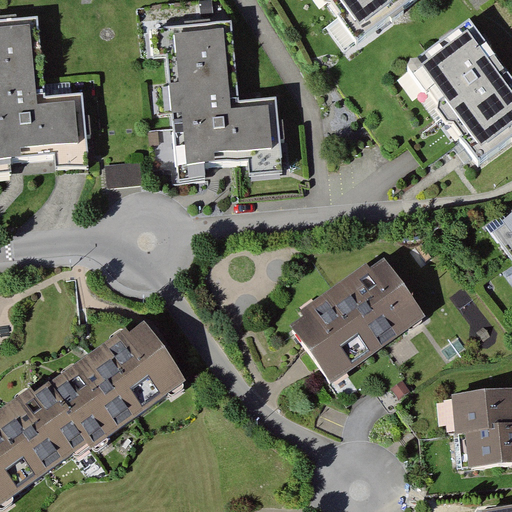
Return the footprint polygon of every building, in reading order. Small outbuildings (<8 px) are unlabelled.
[(335,0),(364,41),(422,0),(335,0)] [(511,144),(511,78),(474,26),(416,68),(485,164),(511,144)] [(44,101),(39,28),(0,30),(0,164),(96,157),(92,98),(44,101)] [(241,106),(235,29),(168,34),(179,181),(287,173),(282,103),(241,106)] [(511,217),(498,228),(511,245),(511,217)] [(430,322),(383,258),(292,326),(340,389),(430,322)] [(13,511),(195,389),(146,318),(0,417),(0,501),(7,511),(13,511)] [(511,392),(453,401),(465,480),(511,472),(511,392)]
